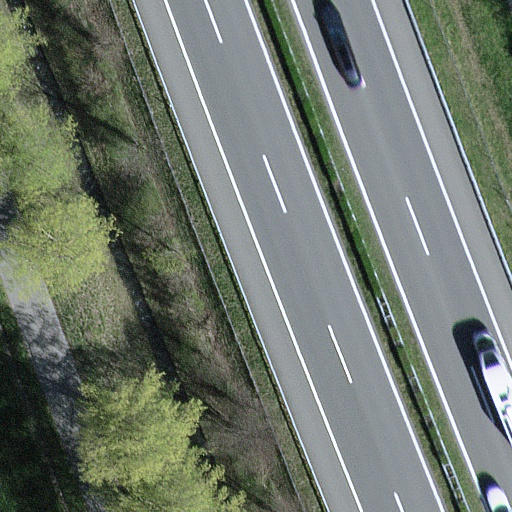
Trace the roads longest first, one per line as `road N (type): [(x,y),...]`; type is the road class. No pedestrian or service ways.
road 1 (motorway): [(205,0),(402,511)]
road 2 (motorway): [(511,463),(334,0)]
road 3 (unclassified): [(115,511),(0,204)]
